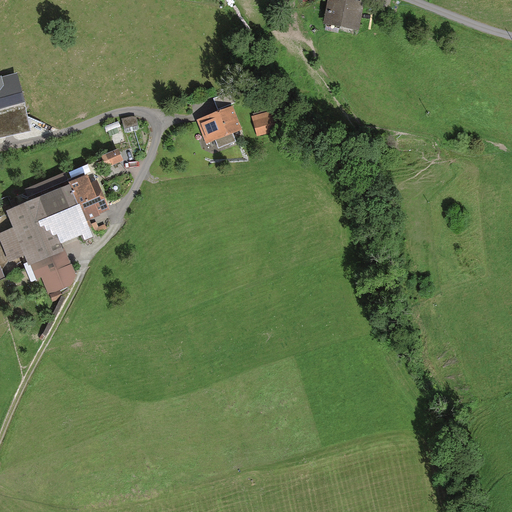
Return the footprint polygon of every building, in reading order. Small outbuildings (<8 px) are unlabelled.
[(363,7),(334,1),(328,27),(358,34),(363,7)] [(18,78),(0,81),(0,119),(27,113),(18,78)] [(233,107),(197,121),(206,144),(215,141),(218,149),(236,142),(233,134),(242,130),(233,107)] [(265,115),(251,118),(254,135),(268,132),(265,115)] [(127,132),(140,127),(135,117),(123,122),(127,132)] [(121,123),(107,128),(113,145),(126,141),(121,123)] [(107,169),(125,162),(121,151),(103,158),(107,169)] [(70,188),(7,213),(13,229),(0,234),(0,239),(9,263),(25,257),(29,267),(31,267),(36,280),(42,278),(49,295),(78,283),(65,249),(63,249),(61,244),(81,237),(83,243),(94,238),(90,228),(93,227),(90,221),(100,217),(100,215),(110,211),(98,181),(90,184),(87,176),(69,184),(70,188)]
